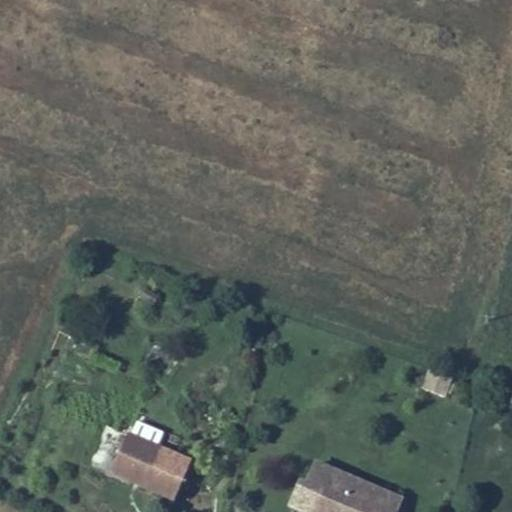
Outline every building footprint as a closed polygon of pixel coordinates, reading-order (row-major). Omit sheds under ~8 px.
[(445,398),(452,378),(430,371),(424,391),(445,398)] [(191,463),(127,436),(111,474),(174,501),(191,463)] [(328,473),(315,467),(307,486),(321,492),(328,473)] [(355,484),(328,473),(321,492),(313,510),(316,511),(396,511),(400,503),(375,492),(373,497),(353,489),(355,484)] [(375,492),(355,484),(353,489),(373,497),(375,492)]
